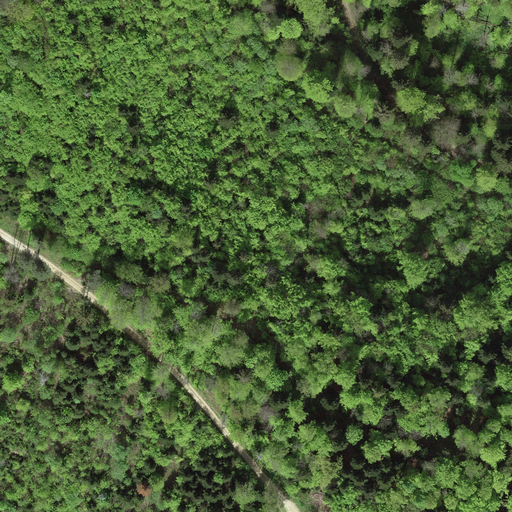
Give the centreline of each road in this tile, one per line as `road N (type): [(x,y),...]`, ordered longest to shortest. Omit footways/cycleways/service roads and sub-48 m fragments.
road 1 (track): [(285,511),(170,366),(0,228)]
road 2 (track): [(41,257),(196,302),(249,331),(317,398)]
road 3 (track): [(343,0),(367,72),(390,101),(456,151),(511,172)]
